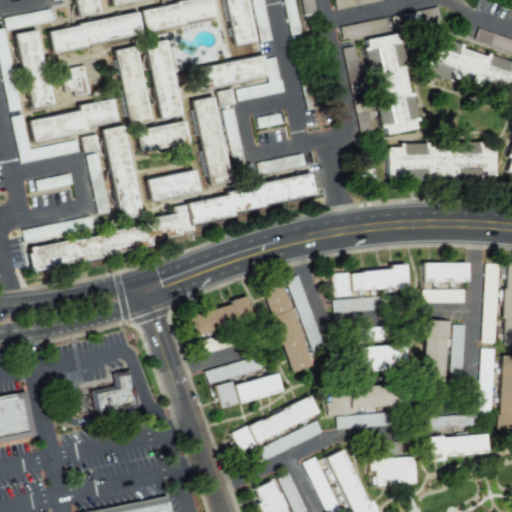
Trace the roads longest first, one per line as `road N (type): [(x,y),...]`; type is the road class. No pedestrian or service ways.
road 1 (tertiary): [(140,292),(257,250),(350,229),(511,226)]
road 2 (residential): [(423,406),(470,402),(472,225)]
road 3 (residential): [(213,487),(326,438),(400,432)]
road 4 (residential): [(293,241),(321,323),(399,315)]
road 5 (residential): [(171,372),(222,511)]
road 6 (tertiary): [(0,329),(105,313),(140,292)]
road 7 (tertiary): [(140,292),(103,289),(0,305)]
